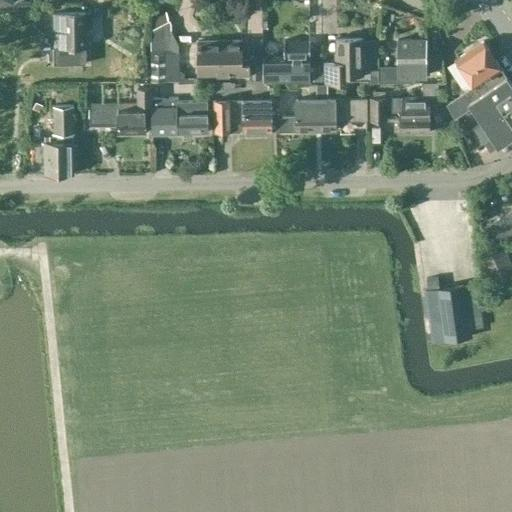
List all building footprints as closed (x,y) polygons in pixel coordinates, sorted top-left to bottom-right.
[(54,47),(53,47),(54,64),(86,63),(85,12),(53,12),(54,47)] [(151,31),(151,51),(171,50),(171,21),(151,31)] [(335,38),(335,61),(324,62),(324,82),(343,82),(343,76),(363,75),(363,39),(351,39),(351,38),(335,38)] [(322,61),(310,61),(310,39),(284,40),(284,56),(263,56),(264,81),(322,80),(322,61)] [(427,75),(427,47),(426,40),(398,40),(398,47),(398,67),(381,67),(381,82),(414,82),(413,75),(427,75)] [(474,85),(447,103),(455,117),(473,105),(470,101),(507,76),(483,40),(456,59),(474,85)] [(198,41),(198,76),(249,75),(249,79),(255,79),(255,56),(240,56),(240,41),(198,41)] [(151,54),(151,81),(180,81),(179,54),(151,54)] [(78,73),(78,86),(107,85),(106,72),(78,73)] [(60,87),(60,74),(44,73),(43,86),(60,87)] [(511,83),(507,76),(470,101),(473,105),(484,122),(494,136),(499,144),(511,134),(511,83)] [(430,109),(438,109),(438,86),(424,86),(424,96),(402,97),(403,110),(400,110),(400,132),(430,132),(430,109)] [(145,126),(152,125),(152,107),(152,88),(152,87),(138,87),(138,103),(91,103),(90,122),(118,122),(118,133),(146,133),(145,126)] [(152,107),(152,125),(152,133),(208,132),(207,100),(178,101),(178,97),(157,98),(157,88),(152,88),(152,107)] [(336,120),(367,119),(367,97),(336,98),(336,97),(299,98),(299,109),(296,109),(296,117),(280,117),(280,130),(296,130),(336,130),(336,120)] [(371,97),(371,119),(387,119),(387,97),(371,97)] [(272,130),(276,130),(276,99),(243,99),(243,131),(272,130)] [(230,100),(215,101),(216,132),(231,132),(230,100)] [(74,134),(75,106),(56,106),(56,134),(74,134)] [(494,136),(484,143),(489,150),(499,144),(494,136)] [(45,174),(74,173),(73,140),(44,141),(45,174)] [(511,210),(488,224),(498,241),(511,233),(511,210)] [(416,215),(423,262),(450,259),(444,211),(416,215)] [(482,258),(493,284),(511,276),(511,264),(505,248),(482,258)] [(465,283),(426,288),(433,342),(472,337),(465,283)]
